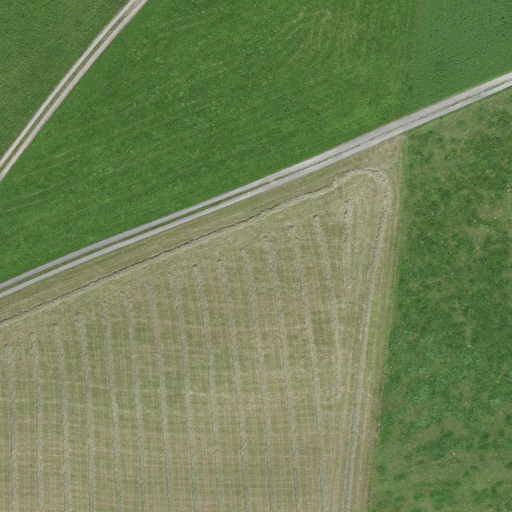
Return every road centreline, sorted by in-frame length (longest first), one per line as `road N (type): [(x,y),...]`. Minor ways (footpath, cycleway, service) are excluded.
road 1 (track): [(0,294),(511,82)]
road 2 (track): [(147,0),(0,179)]
